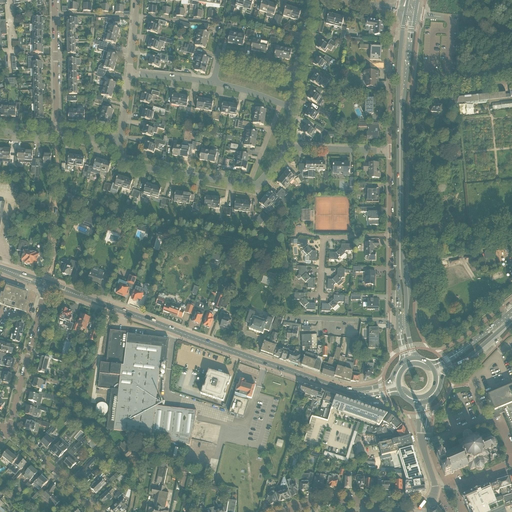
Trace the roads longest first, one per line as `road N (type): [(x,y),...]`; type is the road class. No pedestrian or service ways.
road 1 (secondary): [(346,390),(73,293)]
road 2 (residential): [(120,138),(125,161),(250,184)]
road 3 (residential): [(8,431),(45,288)]
road 4 (residential): [(284,511),(331,499),(419,504)]
road 5 (residential): [(56,134),(53,0)]
road 6 (secondary): [(399,261),(399,132)]
road 7 (residential): [(321,291),(325,235),(390,231)]
